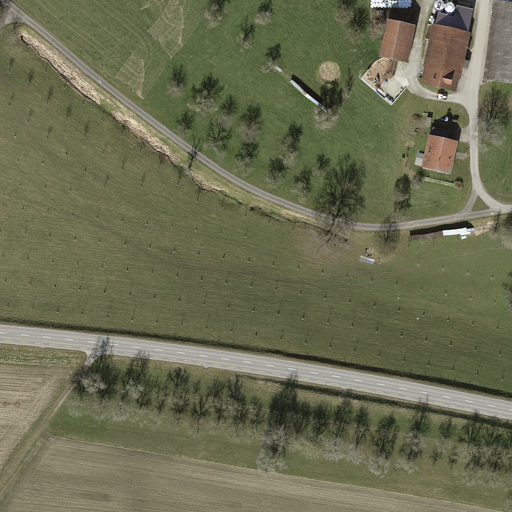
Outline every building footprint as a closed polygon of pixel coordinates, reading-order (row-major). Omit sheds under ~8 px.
[(511,2),(494,0),(484,80),(511,83),(511,2)] [(435,5),(435,7),(435,8),(435,10),(436,11),(437,12),(439,12),(440,12),(442,12),(443,11),(444,10),(445,8),(445,7),(444,5),(443,4),(442,3),(441,3),(439,3),(438,3),(436,4),(435,5)] [(446,8),(445,9),(445,10),(446,12),(446,13),(448,14),(449,15),(451,15),(452,14),(453,13),(454,12),(455,11),(455,9),(454,8),(454,6),(452,5),(451,5),(449,5),(448,5),(447,6),(446,8)] [(434,25),(421,85),(457,92),(470,33),(469,33),(474,10),(457,6),(454,16),(439,13),(436,26),(434,25)] [(388,19),(380,57),(409,63),(417,25),(406,23),(408,13),(393,10),(391,20),(388,19)] [(429,135),(422,168),(452,175),(459,141),(449,139),(450,131),(433,128),(431,135),(429,135)]
